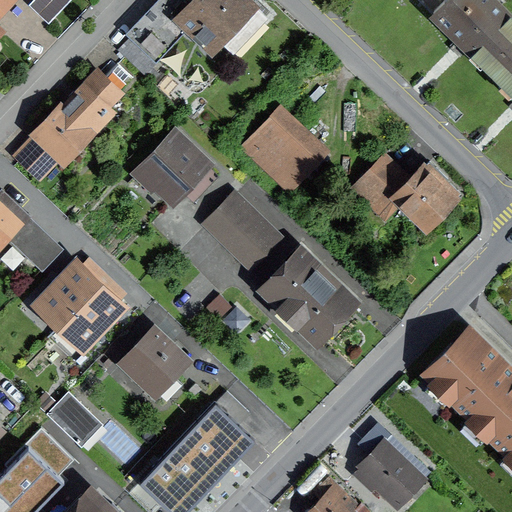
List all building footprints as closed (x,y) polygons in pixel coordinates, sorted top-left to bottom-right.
[(0,0),(0,12),(11,0),(0,0)] [(34,0),(33,2),(51,19),(68,0),(34,0)] [(119,50),(184,111),(197,98),(156,58),(188,24),(196,32),(203,24),(233,52),(267,17),(249,0),(194,0),(194,1),(193,0),(163,0),(131,34),(132,36),(119,50)] [(445,0),(433,13),(493,72),(511,53),(511,16),(495,0),(445,0)] [(511,53),(493,72),(511,90),(511,53)] [(18,156),(36,173),(38,174),(40,174),(41,174),(43,173),(60,155),(64,158),(89,131),(85,128),(99,113),(100,114),(103,114),(104,114),(106,112),(108,110),(108,109),(108,107),(107,105),(133,77),(117,63),(105,76),(102,73),(101,72),(99,72),(97,72),(96,74),(64,107),(63,105),(37,132),(38,134),(18,156)] [(251,142),(292,181),(324,148),(284,109),(251,142)] [(140,168),(173,200),(208,163),(187,144),(183,148),(171,136),(140,168)] [(386,217),(402,201),(396,195),(410,180),(385,155),(354,186),(386,217)] [(424,166),(410,180),(396,195),(402,201),(426,224),(454,195),(424,166)] [(0,245),(8,237),(26,218),(30,215),(4,190),(0,193),(0,245)] [(206,223),(249,265),(278,235),(236,193),(206,223)] [(334,194),(325,203),(335,212),(343,203),(334,194)] [(59,250),(26,218),(8,237),(42,268),(59,250)] [(267,285),(319,334),(351,302),(299,252),(267,285)] [(40,301),(62,322),(100,282),(78,261),(66,274),(63,270),(51,283),(54,286),(40,301)] [(62,322),(84,343),(98,328),(102,331),(114,319),(110,315),(122,303),(100,282),(62,322)] [(426,371),(511,454),(511,367),(470,327),(426,371)] [(124,360),(155,391),(187,358),(155,328),(124,360)] [(159,495),(175,510),(248,433),(237,423),(249,410),(227,389),(154,466),(171,482),(159,495)] [(69,391),(48,413),(81,445),(102,423),(69,391)] [(43,428),(0,471),(0,511),(32,511),(64,480),(59,476),(75,459),(43,428)] [(381,490),(396,503),(421,476),(384,441),(355,472),(378,494),(381,490)] [(371,511),(362,502),(359,504),(330,476),(314,492),(322,500),(310,511),(371,511)] [(107,511),(91,496),(74,511),(107,511)]
